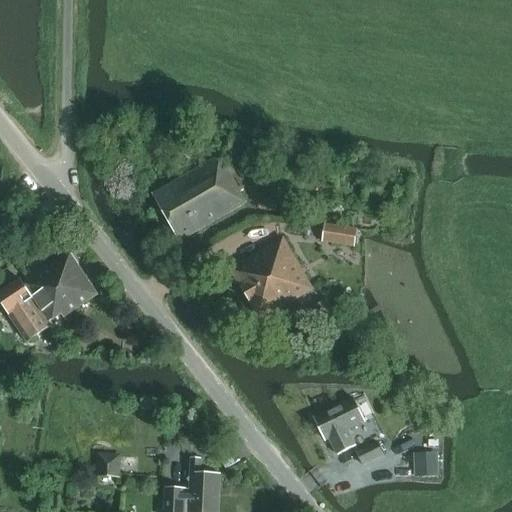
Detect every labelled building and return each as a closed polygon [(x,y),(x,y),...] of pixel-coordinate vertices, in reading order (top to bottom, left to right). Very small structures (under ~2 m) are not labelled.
[(245,202),(219,159),(154,197),(180,241),(245,202)] [(291,199),(294,174),(274,171),(271,197),(291,199)] [(2,217),(6,232),(29,226),(25,211),(2,217)] [(328,226),(327,229),(325,242),(357,248),(360,231),(328,226)] [(315,287),(284,234),(230,266),(260,319),(315,287)] [(0,293),(0,301),(10,315),(33,299),(49,322),(62,313),(65,317),(98,295),(69,254),(24,285),(21,280),(0,293)] [(16,276),(10,267),(0,272),(0,274),(5,283),(16,276)] [(10,315),(27,343),(50,327),(48,323),(49,322),(33,299),(10,315)] [(340,322),(326,301),(313,309),(326,331),(340,322)] [(338,455),(357,446),(350,431),(366,422),(354,398),(315,417),(327,440),(330,439),(338,455)] [(363,465),(384,455),(378,442),(357,452),(363,465)] [(415,477),(439,477),(438,452),(414,453),(415,477)] [(120,476),(120,456),(99,455),(98,475),(120,476)] [(218,511),(221,475),(200,473),(201,459),(191,459),(189,490),(165,488),(163,511),(218,511)]
